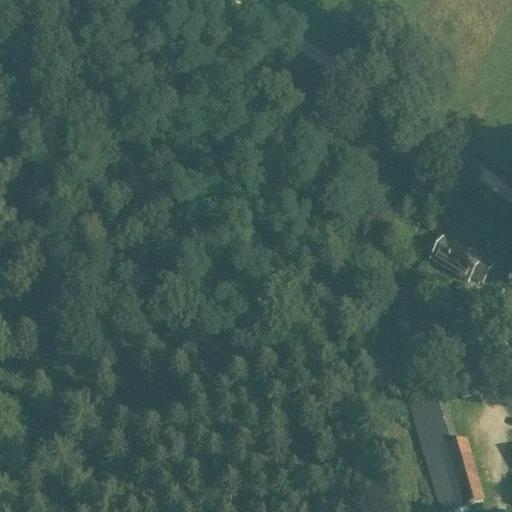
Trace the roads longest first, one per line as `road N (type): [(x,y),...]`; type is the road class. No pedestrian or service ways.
road 1 (track): [(511,199),(390,105),(222,0)]
road 2 (track): [(511,320),(497,380),(499,511)]
